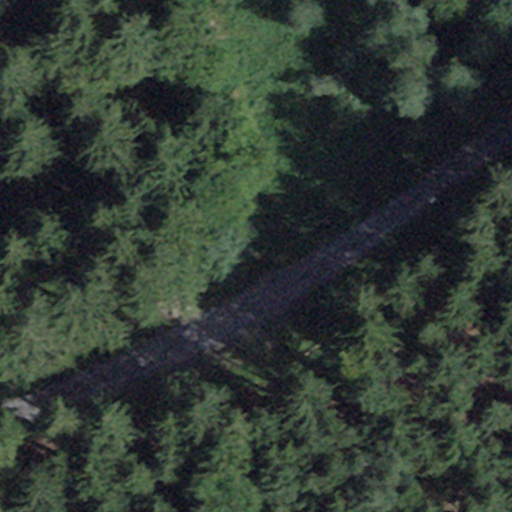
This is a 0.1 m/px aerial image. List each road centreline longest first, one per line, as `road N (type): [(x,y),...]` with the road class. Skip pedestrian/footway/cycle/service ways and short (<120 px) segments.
road 1 (track): [(0,428),(246,326),(366,226)]
road 2 (track): [(366,226),(511,119)]
